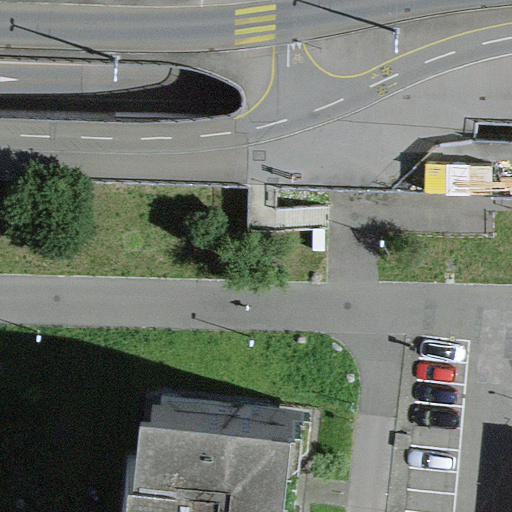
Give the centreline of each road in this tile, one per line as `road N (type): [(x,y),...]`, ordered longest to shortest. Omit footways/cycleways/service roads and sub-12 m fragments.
road 1 (motorway): [(0,81),(242,86),(349,65),(502,12)]
road 2 (motorway): [(0,7),(502,12)]
road 3 (primary): [(0,20),(174,23),(353,0)]
